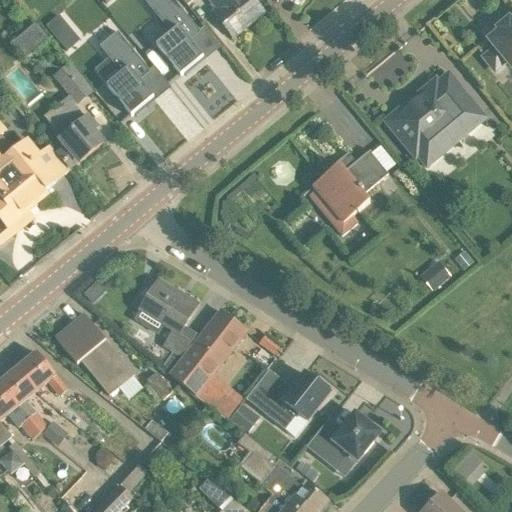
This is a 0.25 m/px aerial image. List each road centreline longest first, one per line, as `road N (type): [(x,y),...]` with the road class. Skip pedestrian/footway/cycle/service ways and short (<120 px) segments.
road 1 (unclassified): [(452,419),(175,246),(138,210)]
road 2 (unclassified): [(138,210),(394,0)]
road 3 (unclassified): [(0,325),(138,210)]
road 4 (unclassified): [(365,511),(452,419)]
